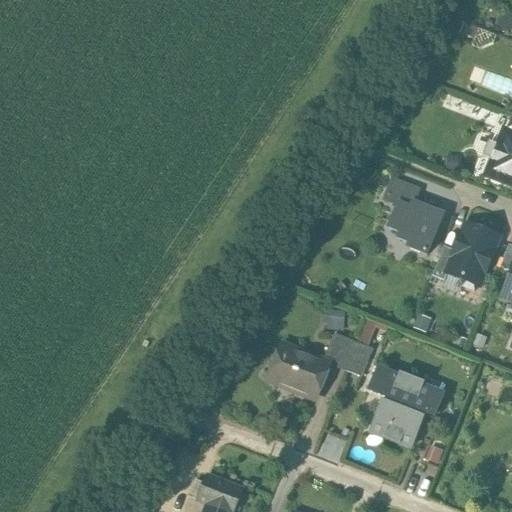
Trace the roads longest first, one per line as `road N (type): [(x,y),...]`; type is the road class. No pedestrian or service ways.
road 1 (track): [(112,511),(444,0)]
road 2 (residential): [(436,511),(298,456)]
road 3 (track): [(298,456),(179,406)]
